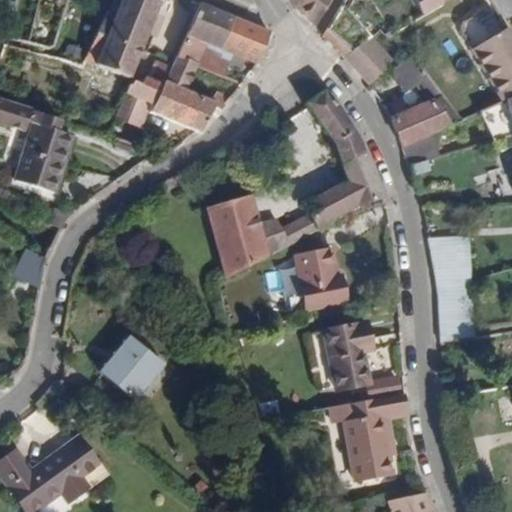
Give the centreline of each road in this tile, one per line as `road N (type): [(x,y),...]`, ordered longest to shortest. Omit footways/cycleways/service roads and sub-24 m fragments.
road 1 (residential): [(452,511),(431,429),(408,198),(365,102),(305,48)]
road 2 (residential): [(0,406),(37,366),(56,268),(81,229),(253,103),(305,48)]
